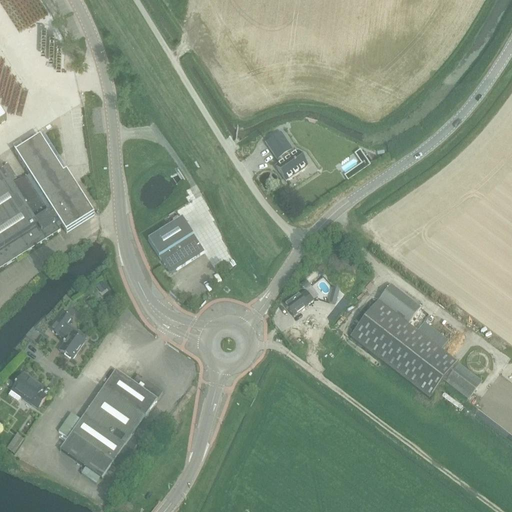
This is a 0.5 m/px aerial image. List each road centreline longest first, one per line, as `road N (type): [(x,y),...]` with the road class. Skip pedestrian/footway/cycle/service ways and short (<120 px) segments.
road 1 (tertiary): [(205,335),(163,318),(130,263),(108,92),(74,0)]
road 2 (track): [(252,345),(283,349),(495,511)]
road 3 (unclassified): [(300,247),(140,0)]
road 4 (tertiary): [(300,247),(347,201),(442,137),(511,48)]
road 5 (tertiary): [(165,511),(199,448),(221,369)]
